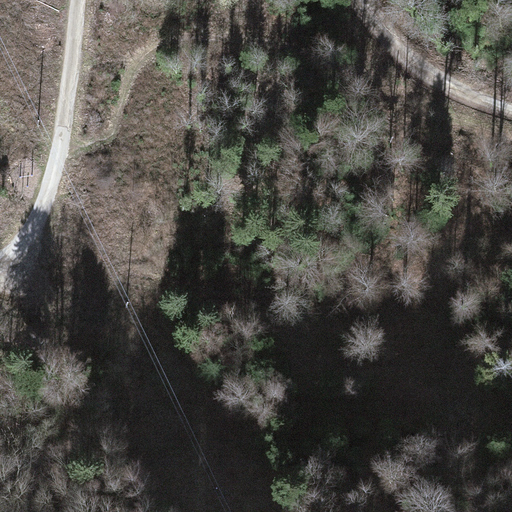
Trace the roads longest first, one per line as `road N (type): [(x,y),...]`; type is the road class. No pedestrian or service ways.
road 1 (track): [(0,260),(37,220),(63,150),(83,0)]
road 2 (track): [(366,0),(412,63),(511,103)]
